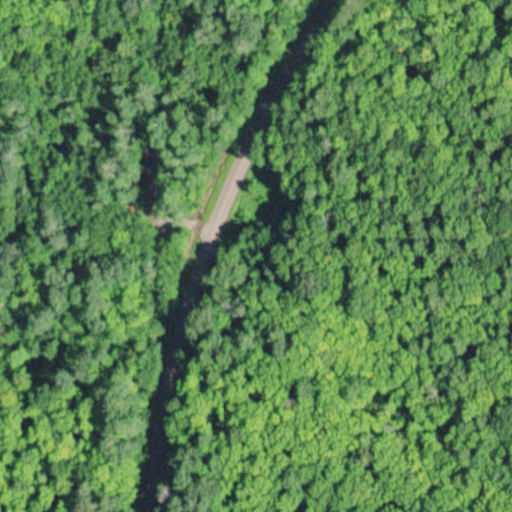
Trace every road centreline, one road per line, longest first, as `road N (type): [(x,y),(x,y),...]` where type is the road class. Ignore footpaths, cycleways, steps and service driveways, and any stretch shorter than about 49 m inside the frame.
road 1 (secondary): [(197,248),(231,172),(332,0)]
road 2 (secondary): [(149,511),(159,407),(197,248)]
road 3 (residential): [(197,248),(159,210),(175,0)]
road 4 (residential): [(511,82),(330,3)]
